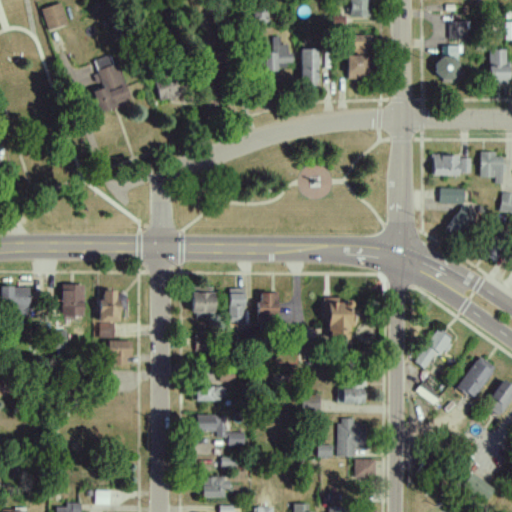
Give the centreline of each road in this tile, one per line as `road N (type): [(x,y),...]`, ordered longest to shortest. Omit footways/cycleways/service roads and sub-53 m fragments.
road 1 (tertiary): [(394,511),(402,0)]
road 2 (residential): [(69,207),(315,125),(511,120)]
road 3 (secondary): [(446,277),(367,251),(0,246)]
road 4 (residential): [(162,511),(163,179)]
